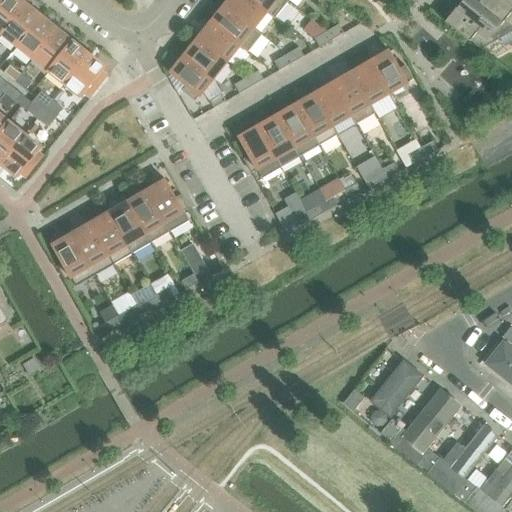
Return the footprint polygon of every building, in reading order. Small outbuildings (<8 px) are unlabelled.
[(1,0),(0,2),(0,32),(1,33),(25,4),(19,0),(1,0)] [(255,29),(267,13),(268,12),(252,0),(229,0),(225,6),(255,29)] [(290,1),(288,0),(252,0),(268,12),(267,13),(275,19),(290,1)] [(482,50),(511,32),(511,26),(486,6),(487,5),(480,0),(465,0),(456,13),(460,16),(451,26),(481,50),(482,50)] [(511,0),(490,0),(487,5),(486,6),(511,26),(511,0)] [(1,33),(17,46),(41,17),(25,4),(1,33)] [(263,35),(255,29),(225,6),(212,23),(241,46),(240,47),(248,53),(263,35)] [(17,46),(33,59),(57,29),(41,17),(17,46)] [(212,23),(198,40),(228,63),(240,47),(241,46),(212,23)] [(339,25),(327,32),(332,41),(344,34),(339,25)] [(33,59),(49,72),(73,42),(57,29),(33,59)] [(320,48),(332,41),(327,32),(315,39),(320,48)] [(198,40),(185,56),(214,80),(228,63),(198,40)] [(49,72),(65,84),(89,55),(73,42),(49,72)] [(299,48),(287,55),(292,64),(304,57),(299,48)] [(390,51),(371,62),(389,95),(409,84),(408,82),(413,79),(406,66),(400,69),(390,51)] [(105,68),(89,55),(65,84),(82,97),(86,93),(91,97),(107,77),(102,73),(105,68)] [(280,71),(292,64),(287,55),(275,62),(280,71)] [(200,98),(214,80),(185,56),(171,74),(187,87),(183,92),(195,101),(199,97),(200,98)] [(371,62),(352,73),(371,106),(371,105),(389,95),(371,62)] [(5,72),(16,80),(22,72),(11,64),(5,72)] [(259,71),(247,78),(252,87),(264,80),(259,71)] [(33,81),(22,72),(16,80),(27,89),(33,81)] [(352,73),(333,84),(352,116),(351,117),(356,125),(376,114),(371,105),(371,106),(352,73)] [(0,78),(0,88),(6,93),(13,84),(2,76),(0,78)] [(240,94),(252,87),(247,78),(235,85),(240,94)] [(24,93),(13,84),(6,93),(17,102),(24,93)] [(333,84),(314,95),(333,127),(351,117),(352,116),(333,84)] [(43,91),(35,101),(45,110),(53,99),(43,91)] [(227,102),(222,93),(209,100),(214,109),(227,102)] [(314,95),(296,105),(315,138),(333,127),(314,95)] [(65,108),(53,99),(45,110),(56,119),(65,108)] [(28,109),(38,118),(45,110),(35,101),(28,109)] [(296,105),(277,116),(301,157),(319,146),(315,138),(296,105)] [(50,127),(56,119),(45,110),(38,118),(50,127)] [(0,133),(9,122),(0,115),(0,133)] [(277,116),(258,127),(277,160),(276,160),(281,168),(301,157),(277,116)] [(0,133),(0,163),(1,164),(25,135),(9,122),(0,133)] [(258,171),(276,160),(277,160),(258,127),(239,138),(249,157),(244,160),(252,173),(257,170),(258,171)] [(41,148),(25,135),(1,164),(18,178),(22,173),(27,177),(43,157),(37,153),(41,148)] [(433,142),(420,149),(425,158),(437,151),(433,142)] [(413,164),(425,158),(420,149),(408,156),(413,164)] [(395,163),(383,170),(388,178),(399,172),(395,163)] [(375,186),(388,178),(383,170),(370,177),(375,186)] [(166,180),(146,192),(165,224),(166,224),(185,213),(184,212),(189,209),(182,195),(177,198),(166,180)] [(357,184),(345,191),(350,199),(362,193),(357,184)] [(337,206),(350,199),(345,191),(332,198),(337,206)] [(171,232),(166,224),(165,224),(146,192),(128,202),(151,243),(171,232)] [(132,254),(151,243),(128,202),(109,213),(128,246),(127,246),(132,254)] [(319,205),(307,212),(312,220),(324,214),(319,205)] [(300,227),(312,220),(307,212),(295,218),(300,227)] [(110,256),(127,246),(128,246),(109,213),(90,224),(109,256),(110,256)] [(115,264),(110,256),(109,256),(90,224),(72,235),(95,276),(115,264)] [(76,287),(95,276),(72,235),(52,246),(63,264),(58,267),(65,280),(70,277),(76,287)] [(207,267),(194,274),(199,283),(211,276),(207,267)] [(187,290),(199,283),(194,274),(182,281),(187,290)] [(169,289),(157,295),(161,304),(173,297),(169,289)] [(157,295),(144,302),(149,311),(161,304),(157,295)] [(0,328),(10,322),(0,304),(0,328)] [(131,309),(119,316),(124,325),(136,318),(131,309)] [(111,332),(124,325),(119,316),(106,323),(111,332)] [(511,327),(503,338),(511,344),(511,327)] [(34,358),(23,365),(30,376),(41,369),(34,358)] [(353,412),(364,398),(354,390),(343,404),(353,412)] [(399,434),(402,429),(392,421),(381,435),(391,443),(418,465),(426,455),(399,434)] [(441,457),(440,459),(429,451),(426,455),(418,465),(428,473),(455,495),(467,481),(450,468),(452,466),(441,457)] [(466,503),(477,489),(467,481),(455,495),(466,503)]
